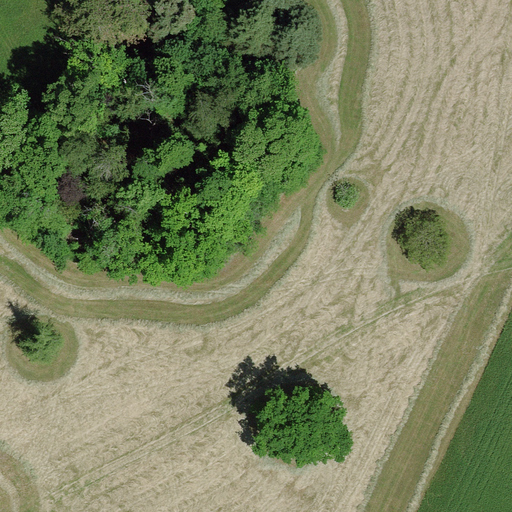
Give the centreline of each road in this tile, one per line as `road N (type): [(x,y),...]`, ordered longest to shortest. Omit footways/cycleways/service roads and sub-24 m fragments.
road 1 (track): [(5,511),(167,440),(358,322),(511,262)]
road 2 (track): [(160,0),(0,181)]
